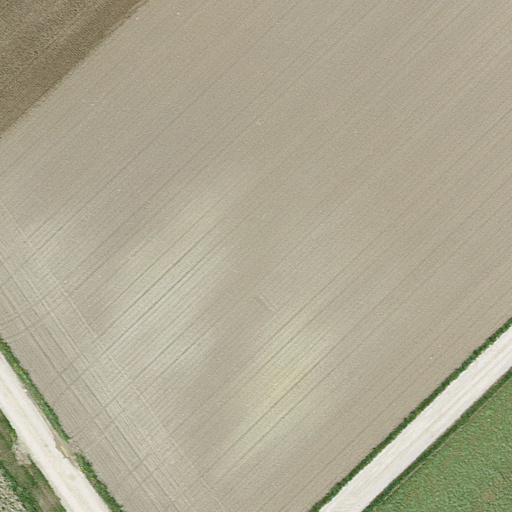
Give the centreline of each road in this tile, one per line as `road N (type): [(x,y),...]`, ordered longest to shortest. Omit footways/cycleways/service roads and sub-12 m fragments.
road 1 (track): [(511,344),(337,511)]
road 2 (track): [(0,369),(98,511)]
